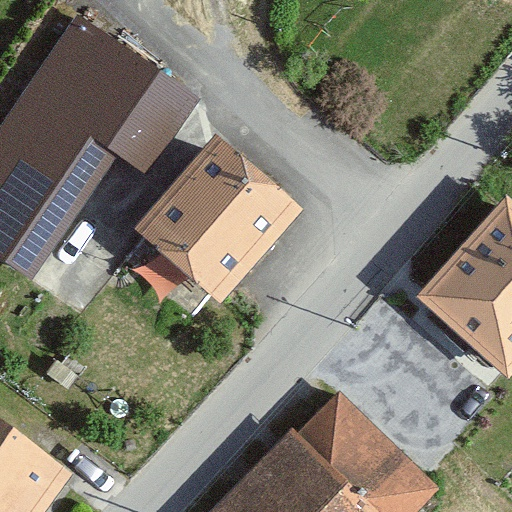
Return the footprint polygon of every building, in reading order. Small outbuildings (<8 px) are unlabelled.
[(223,133),(92,32),(0,150),(0,248),(83,312),(223,133)] [(330,212),(247,140),(166,234),(250,305),(330,212)] [(511,230),(448,300),(511,358),(511,230)] [(449,511),(460,502),(353,401),(247,511),(449,511)] [(62,511),(84,484),(0,422),(0,511),(62,511)]
